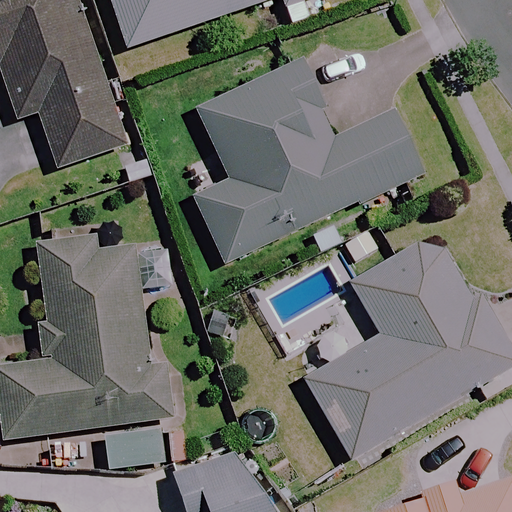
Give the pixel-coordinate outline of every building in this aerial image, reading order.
[(126,150),(74,0),(0,0),(0,75),(18,127),(39,119),(58,174),(126,150)] [(111,0),(128,52),(284,1),(287,11),(319,0),(111,0)] [(339,143),(305,67),(200,114),(232,187),(196,203),(225,268),(424,179),(396,117),(339,143)] [(511,370),(511,358),(443,241),(355,292),(383,340),(307,385),(353,464),(511,370)] [(98,258),(96,245),(40,253),(50,328),(44,329),(48,362),(0,368),(0,389),(7,445),(107,432),(112,474),(167,467),(162,426),(174,425),(167,370),(150,372),(135,254),(98,258)] [(269,511),(245,454),(177,483),(188,511),(269,511)] [(511,511),(511,481),(410,511),(511,511)]
